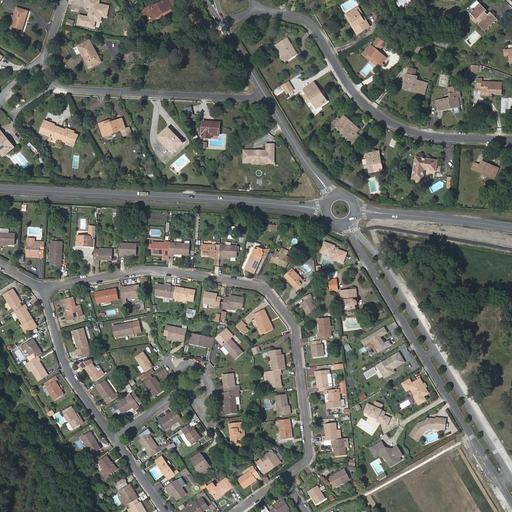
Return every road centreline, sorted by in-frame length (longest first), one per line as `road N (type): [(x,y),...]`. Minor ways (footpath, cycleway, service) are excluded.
road 1 (residential): [(44,287),(157,270),(266,289),(295,328),(309,451),(284,477)]
road 2 (residential): [(339,224),(511,505)]
road 3 (residential): [(256,6),(303,20),(353,92),(395,125),(441,137),(511,140)]
road 4 (residential): [(267,99),(53,84),(43,65),(63,0)]
road 5 (residential): [(511,475),(353,217)]
road 6 (tertiary): [(291,205),(0,187)]
road 7 (track): [(0,352),(98,511)]
road 8 (residential): [(44,287),(62,357),(115,438)]
road 9 (tertiary): [(511,228),(387,214)]
